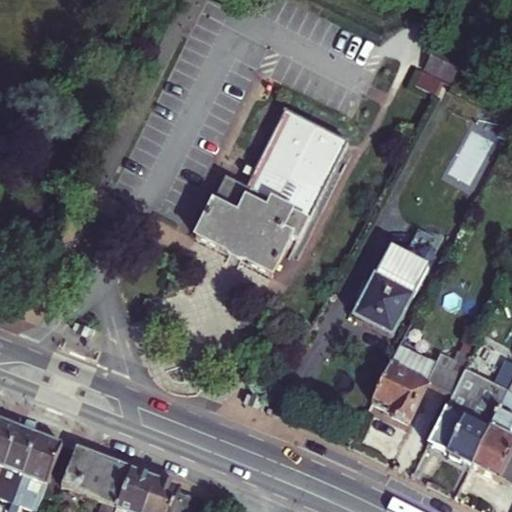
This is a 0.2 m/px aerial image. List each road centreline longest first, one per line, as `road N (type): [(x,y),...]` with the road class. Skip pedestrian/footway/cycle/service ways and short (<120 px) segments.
road 1 (primary): [(403,511),(0,344)]
road 2 (primary): [(0,378),(330,511)]
